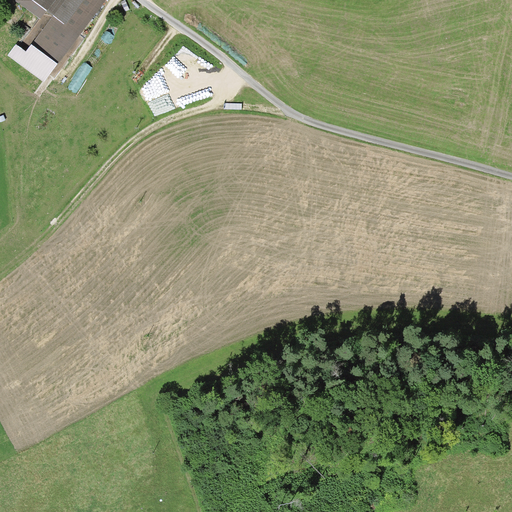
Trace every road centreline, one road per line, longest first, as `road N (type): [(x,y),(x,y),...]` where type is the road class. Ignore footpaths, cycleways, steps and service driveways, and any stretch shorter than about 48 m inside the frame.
road 1 (unclassified): [(141,0),(291,114),(511,176)]
road 2 (track): [(0,59),(38,90),(66,72),(115,0)]
